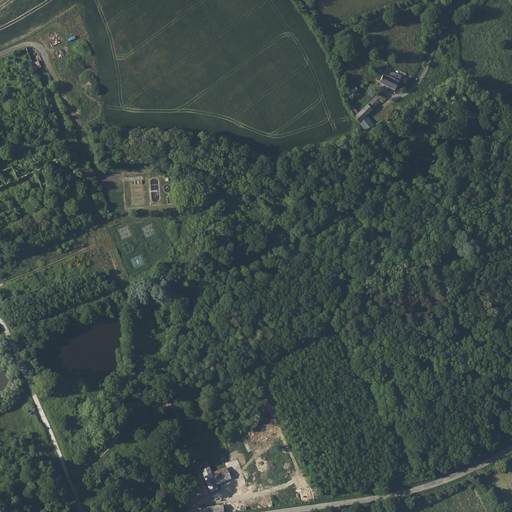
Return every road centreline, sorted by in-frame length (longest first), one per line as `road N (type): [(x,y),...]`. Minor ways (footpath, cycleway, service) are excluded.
road 1 (track): [(0,285),(96,246),(111,249),(144,365)]
road 2 (unclassified): [(289,511),(435,485),(511,449)]
road 3 (track): [(0,55),(36,44),(101,176),(119,183)]
road 4 (track): [(111,249),(47,86),(47,63)]
road 5 (unclassified): [(65,464),(0,310)]
road 6 (residential): [(465,0),(443,16),(423,76),(389,100)]
road 7 (track): [(443,16),(418,4),(325,32)]
